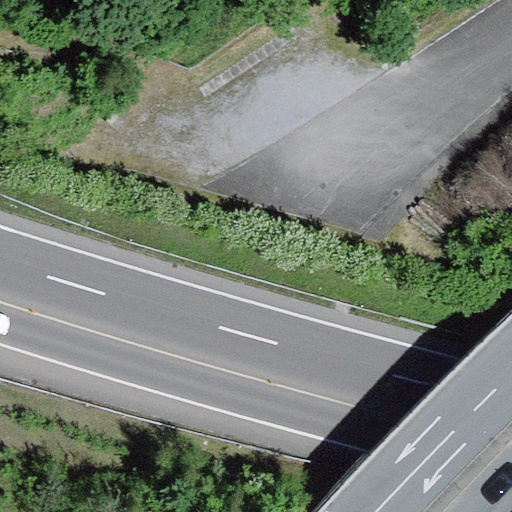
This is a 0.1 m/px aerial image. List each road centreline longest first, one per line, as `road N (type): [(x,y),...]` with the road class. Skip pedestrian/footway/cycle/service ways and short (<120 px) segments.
road 1 (trunk): [(511,442),(0,299)]
road 2 (primary): [(511,371),(372,511)]
